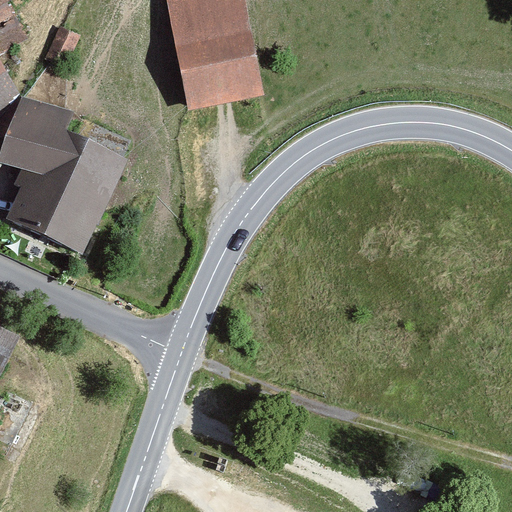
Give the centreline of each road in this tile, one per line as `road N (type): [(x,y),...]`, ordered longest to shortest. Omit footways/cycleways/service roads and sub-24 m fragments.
road 1 (secondary): [(511,150),(461,128),(406,122),(351,132),(304,155),(233,235),(180,353)]
road 2 (track): [(180,353),(511,456)]
road 3 (residential): [(0,273),(180,353)]
road 4 (secondary): [(180,353),(123,511)]
